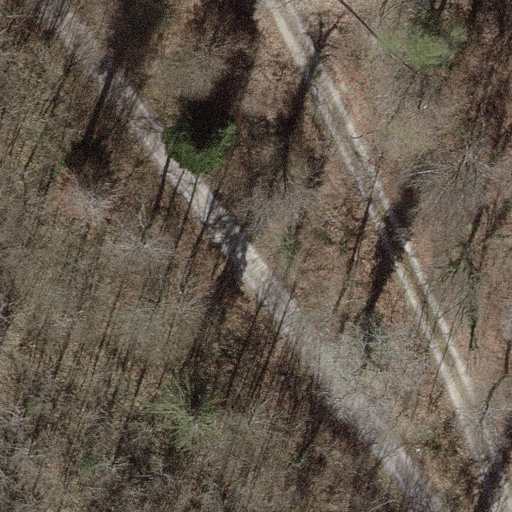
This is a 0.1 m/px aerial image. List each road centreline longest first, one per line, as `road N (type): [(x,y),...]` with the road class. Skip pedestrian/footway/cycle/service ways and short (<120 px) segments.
road 1 (track): [(438,511),(127,91),(50,0)]
road 2 (track): [(283,0),(335,98),(434,327),(503,511)]
